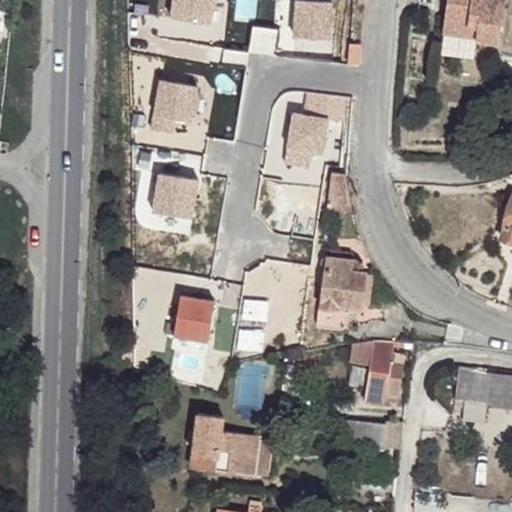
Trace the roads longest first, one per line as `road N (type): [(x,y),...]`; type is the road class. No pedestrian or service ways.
road 1 (secondary): [(70,0),(51,511)]
road 2 (residential): [(511,362),(427,361),(406,511)]
road 3 (residential): [(511,331),(448,308),(414,280),(374,196),(375,171)]
road 4 (residential): [(375,171),(379,0)]
road 5 (residential): [(375,171),(470,173),(511,159)]
